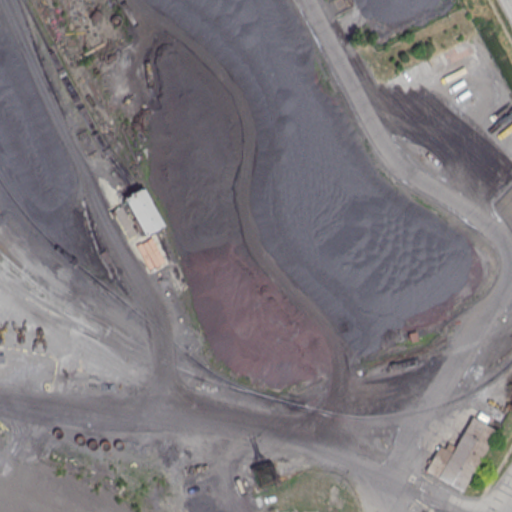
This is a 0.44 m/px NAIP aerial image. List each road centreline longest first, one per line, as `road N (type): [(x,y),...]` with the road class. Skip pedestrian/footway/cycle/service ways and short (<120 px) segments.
road 1 (track): [(126,0),(321,316),(344,402),(317,449)]
road 2 (track): [(3,0),(134,286),(156,317),(163,360),(156,383)]
